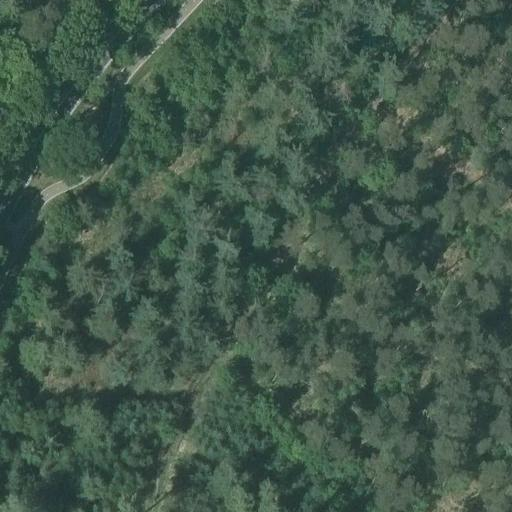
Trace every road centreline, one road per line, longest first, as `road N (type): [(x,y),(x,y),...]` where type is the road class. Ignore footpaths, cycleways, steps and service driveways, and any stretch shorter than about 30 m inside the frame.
road 1 (track): [(482,0),(426,77),(318,260),(231,416),(193,511)]
road 2 (primary): [(0,214),(31,154),(149,0)]
